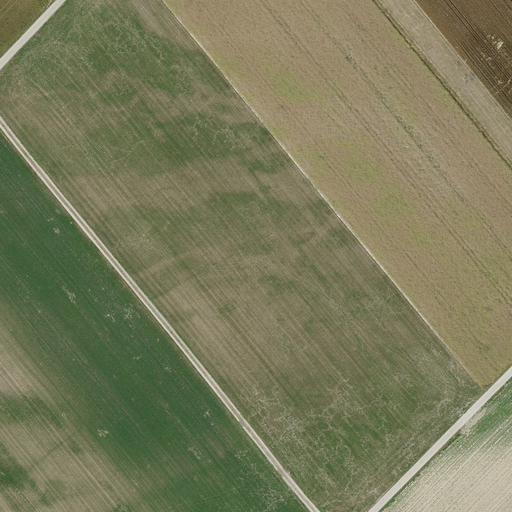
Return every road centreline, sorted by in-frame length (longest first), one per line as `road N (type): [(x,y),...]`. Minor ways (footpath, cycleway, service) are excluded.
road 1 (track): [(0,124),(316,511)]
road 2 (track): [(373,511),(511,371)]
